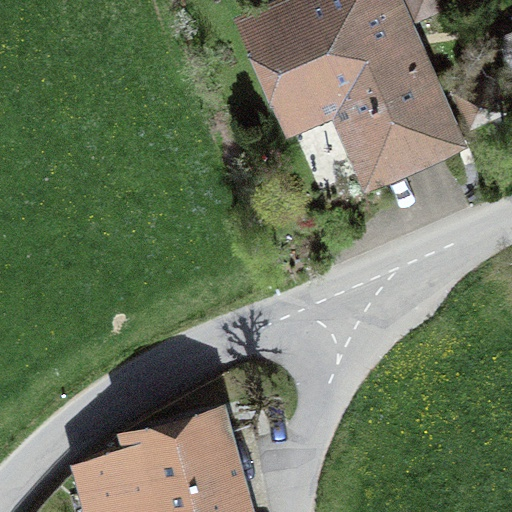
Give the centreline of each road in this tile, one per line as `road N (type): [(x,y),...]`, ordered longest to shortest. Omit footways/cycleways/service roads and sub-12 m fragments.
road 1 (unclassified): [(0,446),(169,315),(279,264)]
road 2 (unclassified): [(279,264),(511,171)]
road 3 (unclassified): [(279,264),(289,511)]
